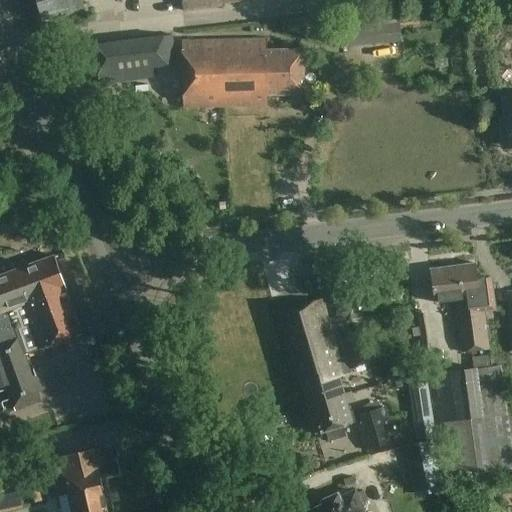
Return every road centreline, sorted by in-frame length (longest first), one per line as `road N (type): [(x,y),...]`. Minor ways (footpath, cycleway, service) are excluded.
road 1 (unclassified): [(108,263),(511,212)]
road 2 (unclassified): [(216,511),(108,263)]
road 3 (unclassified): [(108,263),(44,124)]
